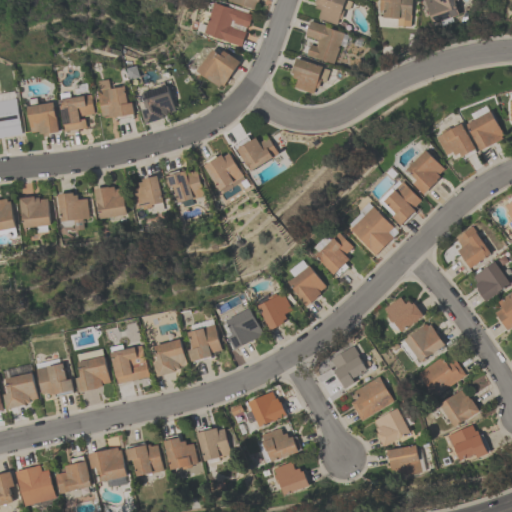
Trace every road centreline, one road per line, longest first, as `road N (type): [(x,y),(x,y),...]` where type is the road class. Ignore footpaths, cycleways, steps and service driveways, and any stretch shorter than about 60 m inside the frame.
road 1 (residential): [(0,443),(207,394),(264,371),(320,336),(463,199),(511,169)]
road 2 (residential): [(245,92),(288,118),(321,120),(425,67),(511,49)]
road 3 (residential): [(0,168),(149,145),(205,125),(245,92)]
road 4 (residential): [(511,396),(445,293),(408,255)]
